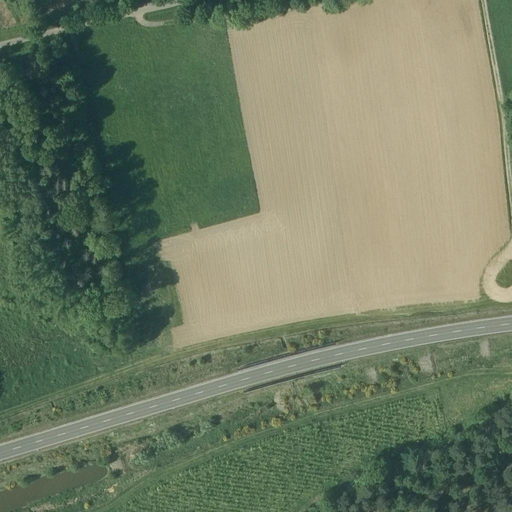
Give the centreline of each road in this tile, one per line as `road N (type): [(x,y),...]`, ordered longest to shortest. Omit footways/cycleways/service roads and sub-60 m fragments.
road 1 (primary): [(0,451),(306,361),(511,322)]
road 2 (track): [(0,411),(138,364),(70,25)]
road 3 (track): [(511,298),(331,321),(138,364)]
road 4 (track): [(125,511),(268,438),(430,392)]
road 5 (track): [(190,0),(0,44)]
road 6 (track): [(511,162),(482,0)]
